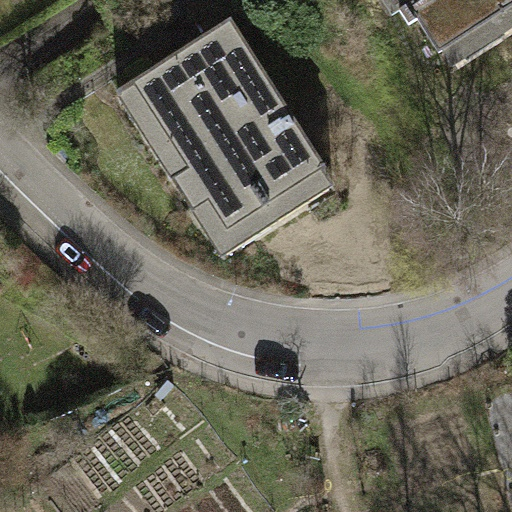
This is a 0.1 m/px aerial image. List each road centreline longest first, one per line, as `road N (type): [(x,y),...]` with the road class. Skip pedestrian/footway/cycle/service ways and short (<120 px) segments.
road 1 (residential): [(0,162),(116,265),(236,334),(285,349),(337,356),(396,348),(450,330),(511,285)]
road 2 (track): [(338,511),(327,469),(337,356)]
